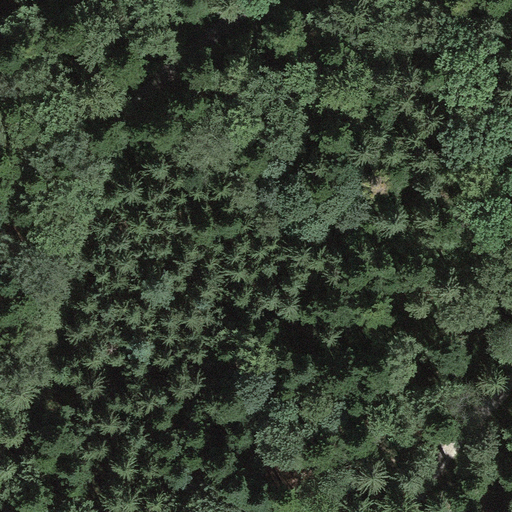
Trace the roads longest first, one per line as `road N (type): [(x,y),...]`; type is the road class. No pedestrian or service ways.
road 1 (track): [(255,0),(156,82),(103,151),(7,511)]
road 2 (track): [(397,511),(448,439),(511,372)]
